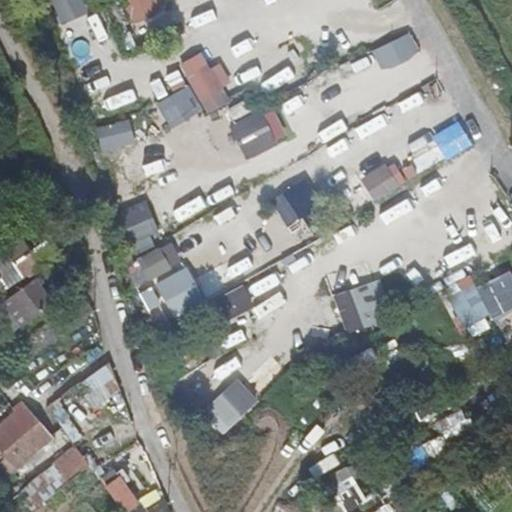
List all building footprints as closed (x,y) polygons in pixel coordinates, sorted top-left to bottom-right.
[(55,0),(66,21),(90,9),(86,0),(55,0)] [(124,0),(132,21),(167,10),(164,0),(124,0)] [(412,31),(376,48),(386,71),(423,54),(412,31)] [(219,62),(213,65),(204,50),(182,62),(193,82),(159,100),(173,125),(208,105),(211,111),(239,96),(219,62)] [(276,105),(233,121),(246,155),(289,138),(276,105)] [(106,147),(137,139),(131,117),(100,125),(106,147)] [(397,160),(365,177),(375,197),(407,180),(397,160)] [(136,247),(164,236),(150,198),(121,209),(136,247)] [(55,240),(64,252),(73,245),(64,233),(55,239),(55,240)] [(12,252),(0,260),(0,296),(9,290),(11,292),(65,254),(64,252),(55,240),(21,265),(12,252)] [(132,259),(142,281),(173,268),(164,246),(132,259)] [(511,267),(451,293),(465,328),(511,308),(511,267)] [(348,330),(393,314),(380,277),(335,293),(348,330)] [(40,283),(9,307),(6,303),(0,307),(0,318),(14,339),(36,325),(59,307),(40,283)] [(219,297),(226,314),(254,303),(248,286),(219,297)] [(0,378),(8,390),(26,377),(26,376),(20,370),(32,361),(34,360),(19,341),(12,347),(3,334),(0,336),(0,325),(1,324),(0,322),(0,378)] [(80,347),(61,359),(70,372),(89,360),(80,347)] [(26,376),(26,377),(38,394),(70,372),(61,359),(40,366),(36,369),(26,376)] [(32,361),(20,370),(26,376),(36,369),(32,361)] [(232,426),(262,399),(240,375),(210,402),(232,426)] [(0,423),(0,447),(13,464),(51,434),(23,399),(13,406),(17,411),(0,423)] [(56,406),(50,410),(57,419),(63,414),(56,406)] [(511,447),(499,428),(461,454),(474,474),(511,447)] [(130,477),(123,482),(130,492),(137,487),(130,477)] [(109,485),(128,511),(145,511),(130,492),(123,482),(120,478),(109,485)]
